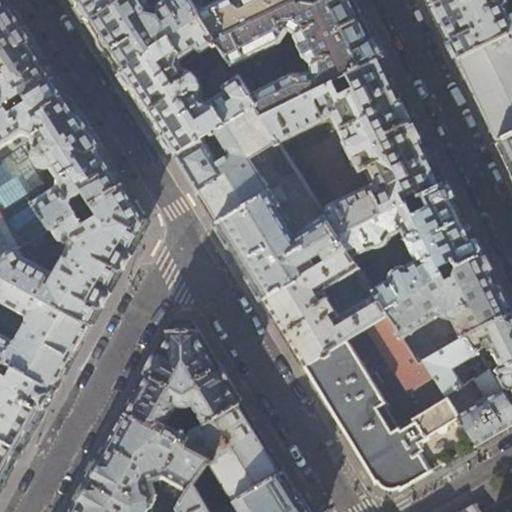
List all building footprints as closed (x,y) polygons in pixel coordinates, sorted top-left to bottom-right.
[(0,0),(0,112),(55,78),(22,27),(4,0),(0,0)] [(74,0),(88,23),(124,0),(74,0)] [(146,0),(124,0),(88,23),(104,49),(119,71),(201,18),(190,0),(172,0),(163,6),(160,17),(149,14),(150,5),(146,0)] [(190,0),(201,18),(216,40),(296,0),(190,0)] [(257,103),(254,104),(263,117),(385,57),(364,15),(357,0),(296,0),(216,40),(217,41),(238,74),(257,103)] [(511,32),(511,0),(429,0),(433,7),(459,59),(511,32)] [(217,41),(216,40),(201,18),(119,71),(147,117),(172,156),(254,104),(257,103),(238,74),(225,81),(224,82),(223,83),(223,84),(223,85),(222,86),(223,87),(223,88),(224,89),(213,96),(211,97),(210,98),(207,98),(205,98),(204,97),(202,96),(202,92),(202,88),(201,85),(200,81),(196,75),(193,72),(191,70),(187,68),(184,66),(181,65),(180,63),(180,62),(180,60),(181,58),(181,57),(182,55),(183,54),(185,53),(186,52),(197,46),(197,47),(198,48),(199,49),(200,50),(201,50),(202,50),(203,50),(204,49),(217,41)] [(511,32),(459,59),(478,99),(499,141),(511,134),(511,32)] [(385,57),(263,117),(280,145),(332,119),(359,173),(369,168),(376,182),(328,206),(329,207),(328,208),(327,210),(326,211),(326,212),(325,214),(325,216),(339,237),(446,183),(418,123),(385,57)] [(55,78),(0,112),(0,155),(52,229),(123,185),(55,78)] [(339,237),(325,216),(280,145),(263,117),(254,104),(172,156),(199,199),(237,260),(263,301),(346,248),(339,237)] [(511,134),(499,141),(511,168),(511,134)] [(52,229),(0,155),(0,259),(18,249),(27,243),(39,236),(52,229)] [(446,183),(339,237),(346,248),(352,258),(371,248),(374,248),(377,248),(379,248),(381,247),(384,245),(385,244),(386,242),(388,241),(389,238),(389,236),(401,231),(415,259),(406,265),(403,265),(401,265),(398,266),(396,267),(393,269),(392,270),(390,271),(389,273),(388,276),(387,278),(387,280),(372,290),(386,311),(443,274),(455,268),(482,255),(465,220),(446,183)] [(123,185),(52,229),(59,241),(68,242),(70,244),(54,274),(22,258),(18,249),(0,259),(0,275),(90,324),(117,277),(147,222),(123,185)] [(43,242),(39,236),(27,243),(31,249),(43,242)] [(388,314),(386,311),(372,290),(352,258),(346,248),(263,301),(287,339),(304,366),(347,340),(365,328),(388,314)] [(482,255),(455,268),(452,277),(446,281),(443,274),(386,311),(388,314),(419,363),(422,361),(438,352),(422,327),(437,317),(438,318),(445,315),(453,332),(457,330),(461,338),(467,335),(511,314),(495,282),(482,255)] [(90,324),(0,275),(0,301),(26,315),(26,325),(20,336),(13,341),(0,334),(0,360),(54,390),(73,356),(90,324)] [(419,363),(388,314),(365,328),(407,394),(411,392),(424,412),(413,419),(415,422),(412,424),(410,420),(398,427),(383,404),(386,402),(376,386),(381,383),(375,373),(370,377),(347,340),(304,366),(345,431),(378,483),(402,489),(412,483),(449,462),(478,445),(422,361),(419,363)] [(511,316),(511,314),(467,335),(478,354),(481,357),(487,354),(483,347),(488,345),(490,350),(493,348),(502,367),(501,367),(501,368),(500,369),(500,370),(500,371),(501,372),(501,373),(502,373),(499,375),(499,377),(500,379),(501,381),(503,383),(504,384),(506,385),(507,386),(509,387),(509,389),(503,393),(511,405),(511,316)] [(152,367),(127,413),(168,436),(179,442),(186,446),(192,435),(170,423),(175,414),(187,421),(195,431),(240,403),(192,324),(177,324),(152,367)] [(467,335),(461,338),(438,352),(422,361),(478,445),(498,433),(511,425),(511,405),(503,393),(482,359),(476,362),(483,374),(475,379),(476,381),(469,385),(466,382),(462,385),(452,369),(478,354),(467,335)] [(0,360),(0,487),(16,458),(54,390),(0,360)] [(260,435),(240,403),(195,431),(192,435),(186,446),(213,461),(210,462),(234,502),(283,473),(260,435)] [(168,436),(127,413),(84,490),(72,511),(149,511),(159,495),(156,494),(154,482),(166,479),(188,492),(193,485),(207,464),(210,462),(213,461),(186,446),(179,442),(175,450),(164,444),(168,436)] [(307,511),(302,504),(283,473),(234,502),(218,511),(307,511)] [(208,511),(193,485),(188,492),(176,509),(178,511),(208,511)]
